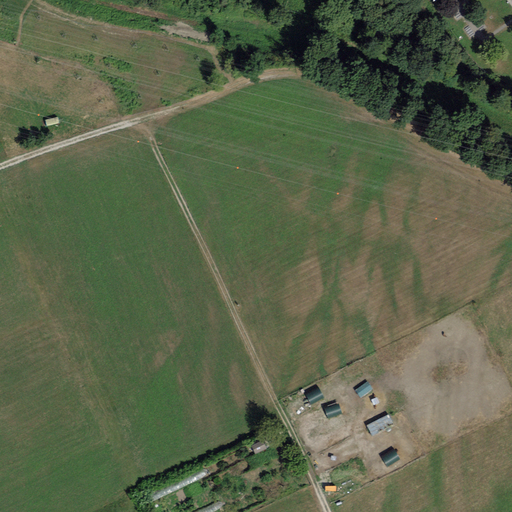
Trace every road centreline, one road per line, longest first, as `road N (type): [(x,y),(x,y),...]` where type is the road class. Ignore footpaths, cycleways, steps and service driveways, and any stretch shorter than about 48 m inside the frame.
road 1 (unknown): [(511,112),(333,42),(91,0)]
road 2 (track): [(139,132),(327,511)]
road 3 (track): [(139,132),(192,110),(347,103),(511,179)]
road 4 (track): [(0,164),(139,132)]
